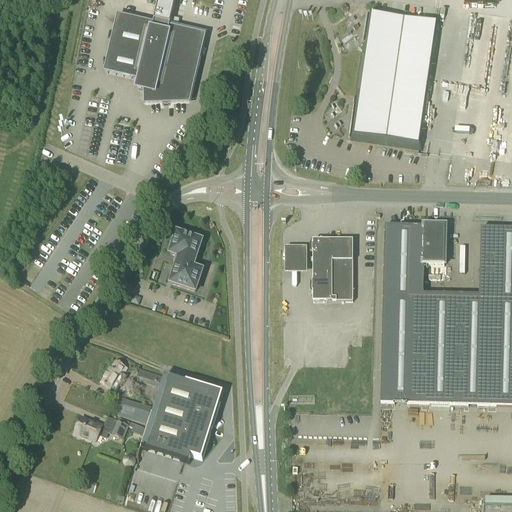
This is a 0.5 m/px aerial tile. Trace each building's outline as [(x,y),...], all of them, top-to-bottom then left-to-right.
[(418,151),(437,21),(370,11),(351,142),(418,151)] [(172,106),(189,105),(205,36),(170,28),(170,24),(154,21),(153,25),(117,16),(104,73),(136,81),(134,91),(143,93),(144,107),(162,106),(162,110),(172,109),(172,106)] [(444,268),(445,230),(417,231),(385,229),(381,407),(511,410),(511,232),(481,231),(479,299),(423,297),(424,268),(444,268)] [(186,238),(178,235),(171,256),(180,259),(171,286),(196,294),(203,273),(193,270),(202,243),(194,241),(195,238),(187,236),(186,238)] [(327,261),(328,243),(313,243),(313,304),(332,304),(332,299),(327,299),(327,261)] [(327,261),(353,262),(353,243),(328,243),(327,261)] [(307,276),(307,249),(285,249),(285,276),(307,276)] [(353,304),(353,262),(327,261),(327,299),(332,299),(332,304),(353,304)] [(127,305),(132,294),(119,288),(115,299),(127,305)] [(102,387),(111,392),(116,394),(119,388),(121,389),(128,377),(125,376),(127,373),(126,373),(128,370),(115,364),(111,371),(110,371),(102,387)] [(137,383),(158,389),(162,377),(141,371),(137,383)] [(186,384),(164,377),(141,449),(189,464),(191,457),(202,461),(220,404),(211,402),(215,391),(186,383),(186,384)] [(147,426),(152,409),(122,400),(117,417),(147,426)] [(379,421),(389,421),(388,408),(379,408),(379,421)] [(289,413),(289,425),(297,425),(298,413),(289,413)] [(123,442),(129,428),(128,427),(130,424),(119,420),(113,433),(90,424),(90,425),(81,421),(75,436),(96,444),(98,438),(106,441),(108,436),(111,437),(123,442)] [(132,424),(129,435),(139,438),(143,427),(132,424)] [(132,467),(133,460),(124,458),(123,465),(132,467)]
